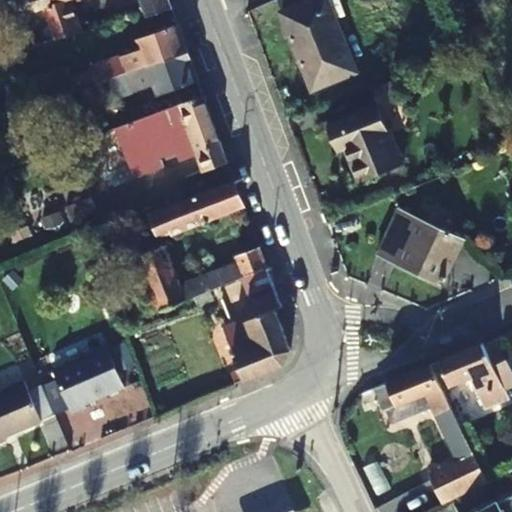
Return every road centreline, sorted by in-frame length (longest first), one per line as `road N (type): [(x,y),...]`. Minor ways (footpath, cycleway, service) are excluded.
road 1 (tertiary): [(322,318),(209,14)]
road 2 (tertiary): [(9,511),(293,392)]
road 3 (residential): [(318,366),(414,351),(477,320)]
road 4 (residential): [(477,320),(437,326),(322,318)]
road 5 (residential): [(293,392),(357,511)]
